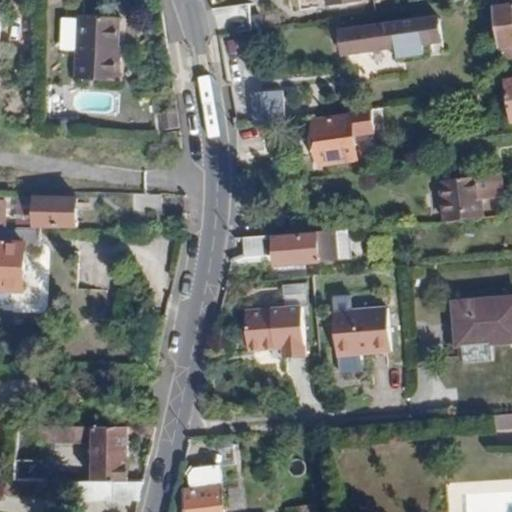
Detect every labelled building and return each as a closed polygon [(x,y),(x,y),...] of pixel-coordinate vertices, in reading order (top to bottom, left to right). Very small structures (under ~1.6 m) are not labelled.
[(511,5),(500,7),(504,45),(511,44),(511,5)] [(214,18),(218,42),(247,36),(243,12),(214,18)] [(79,14),(77,77),(120,78),(121,57),(114,57),(115,43),(118,44),(119,16),(79,14)] [(437,21),(339,36),(343,60),(398,51),(399,60),(424,56),(423,47),(440,45),(437,21)] [(250,97),(254,130),(260,130),(284,127),(280,94),(250,97)] [(357,116),(322,122),(329,164),(367,157),(364,134),(383,131),(379,109),(357,112),(357,116)] [(180,128),(179,110),(159,112),(161,129),(180,128)] [(234,133),(236,154),(263,151),(260,130),(254,130),(234,133)] [(448,177),(452,216),(489,213),(488,196),(510,194),(508,172),(448,177)] [(143,193),(142,213),(171,214),(172,194),(143,193)] [(14,222),(29,223),(30,196),(15,196),(14,222)] [(30,198),(30,225),(78,225),(79,198),(30,198)] [(0,292),(22,293),(23,246),(33,247),(33,232),(2,232),(0,231),(0,292)] [(347,231),(242,244),(244,263),(276,259),(278,273),(351,263),(347,231)] [(511,289),(454,296),(459,339),(511,333),(511,289)] [(343,360),(399,356),(396,312),(340,316),(343,360)] [(250,319),(253,358),(279,358),(280,367),(312,363),(308,314),(250,319)] [(91,447),(91,477),(131,477),(132,424),(44,422),(44,446),(91,447)] [(191,499),(192,511),(228,511),(224,471),(192,474),(195,498),(191,499)] [(144,482),(77,482),(77,500),(140,501),(144,482)]
